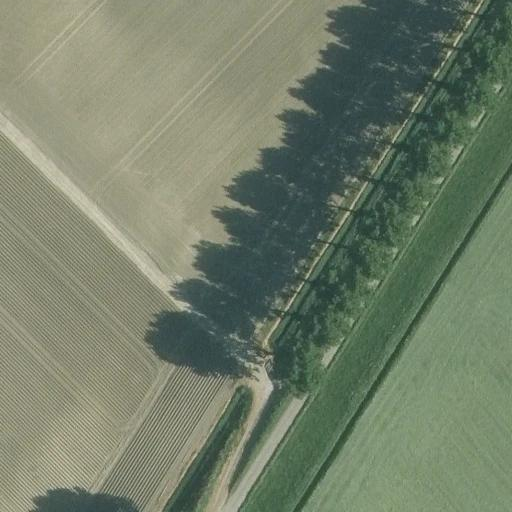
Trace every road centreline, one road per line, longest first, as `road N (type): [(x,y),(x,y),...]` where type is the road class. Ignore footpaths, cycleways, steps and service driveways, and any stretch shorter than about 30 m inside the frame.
road 1 (unclassified): [(225,511),(511,59)]
road 2 (track): [(218,511),(260,413),(257,385),(0,123)]
